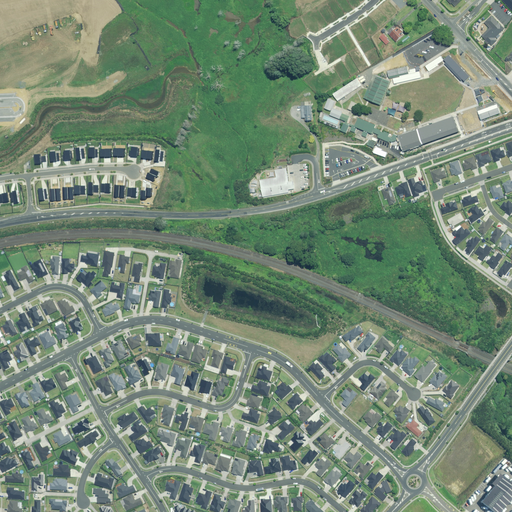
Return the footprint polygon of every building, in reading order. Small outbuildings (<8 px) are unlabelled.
[(403,1),(402,0),(363,0),(381,20),(403,1)] [(511,0),(502,0),(503,0),(511,10),(511,0)] [(504,28),(491,16),(484,24),(488,28),(481,35),(491,45),(497,39),(495,37),(504,28)] [(405,34),(399,27),(394,31),(393,30),(389,33),(397,42),(405,34)] [(388,38),(384,34),(380,38),(387,45),(390,42),(388,39),(388,38)] [(432,38),(425,38),(425,42),(420,42),(419,47),(424,47),(424,50),(431,51),(432,38)] [(448,57),(444,61),(446,63),(443,65),(460,82),(461,80),(463,82),(468,78),(448,57)] [(439,58),(423,68),(426,73),(442,62),(439,58)] [(405,67),(386,72),(387,79),(407,75),(405,67)] [(417,74),(391,80),(392,85),(418,79),(417,74)] [(390,83),(372,75),(361,99),(379,107),(390,83)] [(362,84),(356,77),(332,94),(338,102),(362,84)] [(335,101),(326,98),(323,109),(330,111),(332,110),(335,101)] [(356,104),(351,101),(348,109),(353,111),(356,104)] [(305,102),(305,106),(302,106),(302,118),(306,118),(306,121),(312,121),(312,106),(311,106),(311,102),(305,102)] [(477,111),(480,120),(499,114),(496,105),(477,111)] [(341,114),(332,110),(330,111),(328,116),(339,119),(341,114)] [(349,117),(341,114),(339,119),(347,123),(349,117)] [(461,119),(463,128),(475,124),(473,115),(461,119)] [(377,124),(358,116),(354,125),(352,125),(350,131),(355,133),(357,128),(363,130),(361,136),(366,138),(369,133),(372,134),(372,133),(377,134),(376,137),(388,142),(389,141),(391,142),(396,140),(397,136),(393,134),(391,137),(390,137),(388,136),(389,134),(383,132),(383,133),(379,131),(380,130),(375,128),(377,124)] [(417,132),(423,146),(458,132),(453,118),(417,132)] [(348,125),(343,123),(340,130),(345,132),(348,125)] [(418,139),(416,130),(404,134),(405,138),(402,139),(403,144),(410,142),(412,147),(417,145),(415,140),(418,139)] [(376,142),(369,139),(366,144),(374,147),(376,142)] [(137,148),(131,147),(131,151),(130,151),(129,156),(136,157),(136,155),(138,155),(139,149),(137,148)] [(79,148),(75,148),(76,160),(82,159),(82,158),(85,158),(84,149),(80,149),(79,148)] [(95,148),(89,148),(89,157),(97,157),(97,149),(95,149),(95,148)] [(124,148),(114,148),(113,156),(124,156),(124,148)] [(494,149),(490,150),(494,162),(500,160),(499,159),(505,156),(503,150),(500,151),(499,148),(494,150),(494,149)] [(70,150),(64,151),(64,155),(62,155),(63,161),(71,160),(71,158),(72,158),(72,151),(70,151),(70,150)] [(55,151),(50,152),(51,162),(59,161),(58,153),(55,154),(55,151)] [(481,153),(475,155),(479,167),(485,165),(484,164),(492,161),(490,157),(489,154),(482,156),(481,153)] [(40,154),(34,155),(35,164),(40,163),(40,162),(46,161),(45,156),(40,157),(40,154)] [(473,157),(464,160),(465,162),(462,164),(465,170),(470,168),(471,170),(477,168),(473,157)] [(458,160),(449,163),(450,167),(449,168),(451,176),(454,174),(455,175),(462,173),(458,160)] [(262,179),(267,197),(290,191),(290,189),(299,187),(297,177),(294,178),(290,165),(276,168),(278,175),(262,179)] [(440,168),(430,171),(434,183),(440,181),(440,179),(446,177),(444,170),(441,171),(440,168)] [(413,178),(407,180),(413,198),(420,196),(419,193),(423,192),(421,185),(422,185),(421,181),(415,183),(413,178)] [(510,179),(506,181),(506,182),(503,183),(506,193),(511,191),(511,188),(511,187),(511,180),(511,181),(510,179)] [(406,181),(401,183),(401,184),(399,185),(399,186),(395,188),(398,195),(402,193),(403,195),(404,194),(405,197),(411,195),(406,181)] [(93,182),(89,182),(88,194),(93,194),(93,192),(98,192),(98,185),(93,185),(93,182)] [(109,193),(110,184),(101,183),(101,192),(105,192),(105,193),(109,193)] [(495,185),(489,188),(490,190),(489,190),(490,193),(491,192),(493,198),(497,197),(499,200),(504,198),(500,187),(496,188),(495,185)] [(85,186),(75,186),(74,194),(85,194),(85,186)] [(385,188),(381,189),(384,199),(387,198),(389,205),(394,204),(393,202),(395,201),(390,187),(386,189),(385,188)] [(43,188),(38,189),(39,201),(44,200),(44,198),(47,198),(46,189),(43,189),(43,188)] [(136,188),(128,188),(127,196),(131,197),(135,198),(136,188)] [(17,190),(12,191),(12,193),(10,193),(12,202),(14,202),(15,203),(20,202),(17,190)] [(7,193),(0,194),(0,202),(3,202),(9,201),(7,193)] [(471,195),(463,197),(464,199),(461,200),(464,207),(479,201),(477,196),(472,197),(471,195)] [(452,201),(445,204),(446,206),(439,208),(442,215),(458,209),(455,201),(452,202),(452,201)] [(511,211),(511,203),(509,201),(507,203),(504,201),(500,207),(505,210),(505,211),(510,215),(511,211)] [(473,206),(469,209),(473,214),(468,217),(472,223),(484,214),(481,209),(479,210),(476,205),(474,207),(473,206)] [(460,213),(447,220),(449,224),(451,224),(452,227),(464,220),(460,213)] [(494,221),(488,218),(485,223),(483,221),(478,228),(480,229),(478,231),(484,235),(494,221)] [(455,230),(452,233),(456,237),(452,241),(456,245),(470,233),(466,228),(464,230),(461,226),(457,231),(455,230)] [(504,232),(500,229),(500,230),(496,227),(491,235),(492,236),(490,240),(495,244),(504,232)] [(511,237),(509,235),(508,236),(505,234),(500,241),(503,243),(500,248),(504,251),(510,244),(511,245),(511,237)] [(481,239),(476,236),(474,238),(472,237),(470,240),(469,239),(466,243),(467,244),(466,245),(468,247),(465,250),(470,254),(481,239)] [(491,249),(486,245),(483,249),(479,246),(474,252),(478,255),(477,256),(483,261),(491,249)] [(105,266),(103,276),(108,277),(108,274),(110,274),(111,267),(112,267),(115,252),(105,251),(102,266),(105,266)] [(99,255),(84,253),(84,256),(80,256),(79,262),(89,264),(88,267),(97,268),(99,255)] [(503,256),(498,253),(495,257),(492,255),(489,260),(487,259),(486,262),(489,265),(489,266),(494,269),(499,263),(498,262),(503,256)] [(125,255),(120,254),(118,266),(121,267),(120,272),(124,273),(126,263),(128,263),(129,257),(125,257),(125,255)] [(59,256),(50,256),(49,269),(51,269),(51,274),(58,275),(59,256)] [(63,259),(63,273),(68,273),(68,271),(72,271),(72,268),(74,268),(74,264),(69,264),(69,259),(63,259)] [(169,277),(178,279),(181,260),(175,259),(175,262),(169,261),(168,268),(170,269),(169,277)] [(40,260),(30,265),(37,278),(46,274),(40,260)] [(511,266),(511,264),(508,262),(507,265),(504,263),(497,272),(502,276),(504,274),(505,275),(511,266)] [(139,282),(142,265),(134,263),(132,275),(135,276),(134,281),(139,282)] [(153,266),(151,275),(154,275),(154,277),(163,278),(165,264),(159,263),(159,267),(153,266)] [(26,266),(21,268),(22,271),(17,274),(20,281),(26,278),(28,283),(33,281),(26,266)] [(20,288),(10,270),(6,272),(6,274),(4,275),(8,284),(11,283),(14,291),(20,288)] [(81,272),(76,279),(81,282),(87,286),(96,274),(93,271),(91,273),(89,272),(86,276),(81,272)] [(106,288),(101,281),(90,290),(97,299),(103,294),(101,292),(106,288)] [(117,297),(122,298),(125,283),(121,282),(120,286),(111,285),(110,291),(118,292),(117,297)] [(133,289),(127,288),(124,308),(129,309),(130,302),(138,303),(139,296),(132,294),(133,289)] [(169,290),(163,289),(160,306),(166,307),(167,303),(170,304),(171,297),(170,297),(170,293),(168,293),(169,290)] [(157,307),(160,291),(155,290),(154,294),(150,293),(150,296),(149,296),(148,300),(153,301),(152,306),(157,307)] [(43,303),(39,305),(42,310),(44,308),(48,315),(57,310),(52,301),(50,301),(49,298),(42,302),(43,303)] [(61,300),(54,303),(61,315),(62,314),(64,317),(74,311),(71,306),(69,308),(66,302),(65,303),(63,301),(62,302),(61,300)] [(102,310),(105,317),(115,312),(114,311),(120,308),(117,303),(113,306),(111,303),(106,306),(107,308),(102,310)] [(31,310),(27,313),(29,317),(31,317),(34,323),(32,324),(34,327),(40,323),(39,322),(43,320),(41,317),(40,318),(36,311),(38,309),(36,305),(30,308),(31,310)] [(24,312),(19,315),(21,318),(18,319),(19,321),(16,322),(21,332),(25,330),(24,327),(26,325),(28,329),(32,327),(30,324),(24,312)] [(78,316),(66,323),(72,333),(77,331),(77,332),(81,330),(81,327),(79,322),(81,321),(78,316)] [(10,319),(3,323),(4,326),(1,327),(4,333),(8,331),(11,337),(17,334),(10,319)] [(63,322),(52,328),(56,334),(54,335),(57,340),(62,338),(63,339),(67,337),(63,330),(66,328),(63,322)] [(363,332),(359,326),(356,328),(356,327),(342,336),(345,341),(349,339),(350,340),(355,337),(363,332)] [(47,332),(37,337),(43,349),(56,344),(51,335),(48,336),(47,332)] [(375,338),(369,332),(366,335),(367,336),(357,348),(361,351),(364,348),(366,349),(375,338)] [(159,333),(145,334),(145,339),(147,339),(147,345),(150,345),(150,346),(159,346),(159,333)] [(131,336),(124,339),(129,351),(140,346),(139,343),(141,341),(138,335),(132,337),(131,336)] [(28,339),(23,341),(30,356),(36,353),(33,347),(39,344),(36,337),(29,341),(28,339)] [(179,339),(173,337),(170,344),(167,343),(164,350),(170,352),(169,353),(174,355),(179,339)] [(388,342),(382,337),(375,345),(378,348),(375,350),(379,353),(383,347),(389,352),(393,347),(388,342)] [(125,353),(120,342),(111,346),(117,361),(124,358),(122,355),(125,353)] [(192,344),(187,342),(185,347),(179,345),(176,353),(183,355),(182,358),(187,360),(192,344)] [(28,356),(21,343),(15,346),(17,350),(13,352),(15,356),(16,355),(20,362),(25,359),(25,358),(28,356)] [(342,349),(338,344),(332,349),(339,356),(338,357),(343,362),(347,358),(350,355),(344,348),(342,349)] [(200,347),(195,345),(193,350),(192,349),(189,360),(192,361),(192,363),(199,365),(201,360),(204,361),(207,351),(200,349),(200,347)] [(108,346),(97,352),(99,356),(100,355),(103,361),(100,363),(103,369),(109,367),(107,363),(112,361),(108,354),(111,353),(108,346)] [(210,366),(217,368),(220,359),(221,359),(223,353),(219,352),(219,351),(213,349),(210,356),(212,357),(210,366)] [(393,362),(399,366),(404,359),(407,355),(401,350),(400,352),(397,350),(389,360),(393,362)] [(11,359),(7,352),(3,354),(2,352),(0,353),(0,360),(5,369),(9,367),(7,362),(11,359)] [(322,354),(317,359),(331,372),(335,368),(331,364),(336,360),(332,357),(328,354),(325,357),(322,354)] [(94,356),(85,361),(83,361),(85,365),(87,364),(91,374),(101,369),(94,356)] [(229,358),(224,356),(218,372),(224,374),(225,369),(231,371),(233,363),(228,361),(229,358)] [(402,369),(410,376),(415,370),(413,369),(419,360),(415,357),(413,359),(411,358),(409,360),(407,358),(402,364),(403,365),(401,367),(403,369),(402,369)] [(142,359),(137,361),(139,367),(141,366),(143,370),(141,371),(144,376),(149,374),(148,371),(151,370),(145,359),(142,361),(142,359)] [(435,366),(430,361),(424,368),(422,366),(414,375),(422,383),(430,374),(429,373),(435,366)] [(323,369),(317,363),(315,364),(313,362),(308,367),(320,379),(324,375),(320,371),(323,369)] [(165,374),(167,365),(160,363),(160,366),(156,365),(154,371),(155,371),(153,379),(158,380),(158,379),(159,379),(164,380),(166,374),(165,374)] [(173,383),(180,385),(184,369),(178,367),(178,366),(173,365),(171,371),(169,375),(175,377),(173,383)] [(129,366),(123,369),(127,378),(125,379),(128,386),(142,379),(137,371),(134,372),(132,368),(130,369),(129,366)] [(266,367),(261,366),(259,372),(256,371),(254,377),(268,381),(271,372),(265,371),(266,367)] [(189,389),(194,390),(198,373),(191,371),(189,376),(187,375),(184,386),(189,387),(189,389)] [(434,375),(428,381),(432,384),(432,383),(437,388),(447,377),(444,374),(443,375),(440,371),(435,376),(434,375)] [(59,372),(54,374),(62,391),(67,388),(64,382),(68,380),(65,373),(60,375),(59,372)] [(114,373),(107,375),(114,390),(117,389),(119,391),(125,388),(124,386),(125,385),(121,375),(118,377),(117,375),(115,376),(114,373)] [(375,378),(370,374),(368,376),(363,373),(358,379),(362,383),(359,387),(364,391),(375,378)] [(226,385),(228,380),(226,380),(227,377),(221,376),(219,380),(216,379),(213,389),(212,388),(209,396),(216,398),(217,395),(219,395),(221,395),(224,385),(226,385)] [(102,378),(94,382),(100,393),(102,392),(104,396),(111,393),(108,386),(109,385),(107,381),(104,382),(102,378)] [(44,380),(40,382),(45,393),(54,388),(52,385),(54,384),(52,379),(45,382),(44,380)] [(208,393),(211,383),(200,379),(198,385),(200,385),(198,391),(201,392),(202,392),(203,392),(208,393)] [(267,383),(259,380),(257,386),(252,385),(250,390),(267,396),(270,387),(266,386),(267,383)] [(38,381),(29,386),(31,390),(26,392),(32,403),(38,400),(36,397),(38,396),(40,400),(46,398),(38,381)] [(444,396),(449,400),(459,387),(450,381),(446,387),(445,386),(442,391),(445,394),(444,396)] [(292,390),(287,384),(285,385),(282,382),(278,385),(280,388),(277,390),(280,392),(276,396),(280,400),(292,390)] [(374,386),(369,392),(377,399),(386,389),(384,387),(385,385),(381,382),(376,387),(374,386)] [(355,395),(351,391),(348,392),(345,389),(340,395),(344,399),(340,404),(344,408),(355,395)] [(395,401),(399,396),(395,392),(391,389),(385,396),(388,398),(384,403),(388,407),(394,400),(395,401)] [(24,390),(14,396),(16,399),(17,399),(22,407),(25,406),(25,408),(30,405),(26,397),(28,396),(24,390)] [(75,392),(63,398),(71,415),(78,411),(76,405),(80,403),(75,392)] [(287,405),(292,410),(302,401),(298,396),(299,396),(296,393),(288,401),(289,403),(287,405)] [(258,409),(261,398),(250,395),(248,400),(247,399),(245,405),(258,409)] [(444,403),(435,399),(435,400),(429,397),(426,402),(442,411),(444,407),(443,406),(444,403)] [(7,399),(0,402),(0,404),(6,415),(11,412),(10,410),(11,409),(10,407),(14,405),(11,398),(7,400),(7,399)] [(55,400),(49,403),(57,418),(62,416),(61,413),(66,410),(62,404),(60,405),(58,401),(56,402),(55,400)] [(142,404),(135,408),(145,425),(152,420),(150,416),(155,413),(153,410),(151,411),(149,407),(145,410),(142,404)] [(298,418),(302,422),(313,413),(306,405),(304,407),(302,404),(296,410),(300,414),(299,415),(300,416),(298,418)] [(168,406),(164,405),(161,412),(162,413),(161,416),(163,417),(162,420),(163,420),(162,423),(168,426),(174,409),(168,407),(168,406)] [(395,418),(401,423),(407,415),(406,414),(409,411),(404,407),(403,408),(399,405),(397,408),(396,407),(393,411),(396,413),(394,414),(397,416),(395,418)] [(424,410),(421,406),(417,409),(428,426),(435,421),(426,408),(424,410)] [(248,414),(243,412),(241,418),(257,423),(260,414),(257,413),(257,411),(249,408),(248,414)] [(270,425),(281,417),(280,415),(281,414),(278,410),(277,411),(275,408),(267,415),(268,417),(267,417),(268,419),(266,420),(270,425)] [(42,409),(34,412),(37,418),(34,419),(38,428),(53,422),(50,416),(49,417),(48,413),(43,413),(42,409)] [(373,417),(366,411),(360,418),(362,420),(361,422),(369,429),(379,417),(375,414),(373,417)] [(135,421),(138,418),(134,412),(129,415),(128,415),(126,416),(125,414),(118,419),(119,421),(118,422),(121,428),(122,427),(123,428),(135,421)] [(188,413),(184,412),(183,414),(180,413),(179,416),(176,415),(174,422),(178,423),(179,419),(181,420),(178,429),(184,430),(187,419),(186,418),(186,417),(187,417),(188,413)] [(204,418),(198,417),(198,418),(194,417),(191,416),(189,424),(194,426),(193,428),(194,428),(193,432),(198,434),(204,418)] [(26,418),(21,420),(23,425),(20,427),(23,434),(37,428),(33,420),(28,422),(26,418)] [(89,423),(86,418),(75,423),(77,426),(70,429),(73,434),(81,430),(83,432),(89,429),(87,424),(89,423)] [(323,424),(319,419),(316,422),(314,421),(313,422),(310,420),(308,423),(309,425),(305,428),(308,431),(307,431),(310,435),(323,424)] [(408,423),(405,426),(418,437),(422,432),(416,427),(418,425),(413,420),(410,424),(408,423)] [(22,435),(15,421),(9,424),(12,430),(9,432),(14,441),(17,439),(16,438),(22,435)] [(294,428),(289,423),(287,425),(283,421),(277,427),(281,431),(277,435),(281,440),(294,428)] [(218,424),(212,422),(211,426),(204,424),(202,432),(208,435),(207,439),(213,441),(218,424)] [(376,432),(383,438),(392,426),(387,422),(384,426),(382,425),(380,427),(379,426),(377,429),(378,430),(376,432)] [(136,423),(128,428),(131,434),(126,437),(129,443),(145,432),(141,425),(139,426),(136,423)] [(233,428),(226,426),(226,428),(220,426),(219,431),(220,432),(219,435),(223,436),(221,441),(227,443),(228,441),(229,441),(233,428)] [(98,436),(94,429),(81,437),(83,439),(75,444),(77,448),(81,445),(83,447),(88,443),(89,445),(97,440),(95,438),(98,436)] [(240,446),(242,446),(247,432),(238,429),(238,432),(236,432),(235,436),(236,436),(235,441),(232,441),(231,445),(239,447),(240,446)] [(401,433),(397,430),(393,435),(392,434),(389,437),(394,441),(390,446),(395,449),(406,435),(402,432),(401,433)] [(60,431),(52,435),(54,438),(51,439),(54,443),(56,442),(59,447),(70,441),(67,436),(64,438),(60,431)] [(161,434),(157,433),(156,437),(160,438),(159,441),(166,443),(165,445),(171,447),(175,434),(169,433),(169,434),(161,432),(161,434)] [(284,448),(288,453),(300,444),(297,441),(301,437),(298,434),(296,435),(294,433),(290,436),(291,437),(287,440),(289,443),(284,448)] [(329,438),(324,433),(319,437),(321,439),(319,442),(326,449),(334,441),(330,436),(329,438)] [(249,436),(246,448),(253,450),(254,447),(256,448),(257,444),(255,444),(256,440),(258,441),(259,436),(253,434),(252,437),(249,436)] [(185,458),(190,440),(185,438),(184,441),(176,439),(174,448),(178,449),(177,450),(180,451),(179,456),(185,458)] [(149,446),(147,442),(145,443),(142,439),(137,442),(136,440),(131,443),(135,449),(136,448),(139,452),(149,446)] [(266,439),(262,451),(268,453),(269,452),(271,452),(272,450),(278,451),(279,447),(277,447),(278,444),(271,442),(271,440),(266,439)] [(417,443),(412,439),(401,451),(406,456),(407,455),(409,456),(415,449),(413,448),(414,447),(413,447),(417,443)] [(3,443),(0,444),(0,457),(1,458),(0,456),(0,454),(5,453),(6,454),(10,452),(7,446),(6,447),(3,443)] [(40,443),(35,446),(43,462),(47,459),(46,456),(48,455),(47,452),(50,451),(47,446),(42,449),(40,443)] [(199,463),(205,446),(199,444),(198,446),(194,444),(192,451),(190,450),(189,455),(195,457),(193,461),(199,463)] [(348,448),(343,444),(341,447),(339,445),(338,447),(336,445),(330,452),(332,454),(330,456),(336,461),(348,448)] [(160,452),(156,445),(140,455),(145,463),(150,460),(153,460),(157,458),(157,457),(160,452)] [(307,461),(309,463),(318,453),(314,450),(312,452),(310,449),(300,461),(304,464),(307,461)] [(24,450),(18,453),(27,471),(33,468),(29,461),(32,460),(28,451),(25,452),(24,450)] [(64,450),(60,458),(75,465),(77,459),(75,458),(77,453),(71,450),(70,452),(67,451),(66,451),(64,450)] [(362,454),(357,450),(352,457),(347,453),(342,460),(346,462),(342,466),(349,471),(362,454)] [(211,454),(204,452),(200,463),(206,466),(207,462),(213,464),(215,459),(210,457),(211,454)] [(229,459),(218,455),(213,470),(220,472),(220,471),(227,473),(229,468),(227,467),(229,459)] [(289,455),(280,457),(283,470),(288,469),(288,470),(296,469),(295,465),(293,465),(292,461),(290,461),(289,455)] [(17,464),(14,459),(12,460),(10,458),(8,459),(7,457),(0,460),(0,471),(1,473),(17,464)] [(116,463),(112,458),(109,461),(108,459),(105,461),(109,468),(110,467),(117,477),(123,473),(119,469),(121,468),(117,463),(116,463)] [(275,458),(269,459),(270,462),(268,462),(269,467),(264,467),(265,473),(280,471),(279,461),(276,462),(275,458)] [(242,469),(245,461),(237,459),(237,461),(234,460),(232,467),(233,467),(231,473),(237,475),(237,474),(242,476),(243,470),(242,469)] [(331,463),(326,459),(325,461),(322,459),(318,463),(317,462),(314,466),(318,469),(315,473),(320,477),(331,463)] [(256,461),(247,462),(248,465),(246,465),(248,474),(255,472),(256,477),(262,476),(259,462),(256,462),(256,461)] [(353,471),(362,478),(372,466),(367,462),(364,466),(360,462),(353,471)] [(59,469),(54,468),(54,476),(68,477),(70,477),(70,468),(68,468),(68,465),(66,465),(59,465),(59,466),(59,469)] [(328,483),(332,486),(341,474),(336,470),(335,472),(332,470),(324,481),(328,484),(328,483)] [(12,477),(6,476),(5,482),(24,483),(24,478),(23,478),(23,473),(13,472),(12,477)] [(367,485),(372,489),(383,476),(378,472),(375,475),(372,472),(367,478),(369,480),(368,482),(368,483),(367,485)] [(97,473),(94,484),(112,488),(114,479),(110,478),(109,480),(101,478),(102,475),(97,473)] [(492,511),(501,511),(511,499),(511,481),(501,473),(492,484),(495,486),(482,503),(492,511)] [(43,485),(43,475),(39,475),(39,477),(32,477),(32,490),(37,490),(37,485),(43,485)] [(52,484),(50,484),(50,489),(67,490),(67,480),(54,479),(54,481),(52,481),(52,484)] [(175,500),(180,482),(174,480),(173,484),(166,482),(164,490),(171,492),(169,498),(175,500)] [(337,491),(345,497),(355,485),(349,480),(346,485),(344,483),(343,485),(341,483),(338,487),(339,488),(337,491)] [(381,482),(382,486),(380,488),(378,486),(374,490),(376,492),(374,493),(383,501),(386,497),(383,494),(385,491),(386,493),(391,491),(386,480),(381,482)] [(136,491),(133,486),(129,488),(128,486),(126,487),(125,483),(116,487),(119,492),(117,493),(120,499),(136,491)] [(183,483),(178,499),(188,503),(190,497),(188,497),(189,494),(190,495),(193,488),(189,487),(189,485),(183,483)] [(14,487),(5,487),(5,501),(23,501),(23,493),(18,493),(18,491),(14,491),(14,487)] [(212,492),(206,490),(204,495),(198,493),(197,497),(199,497),(197,503),(201,505),(200,507),(206,509),(212,492)] [(347,500),(355,507),(359,503),(358,502),(362,497),(363,498),(365,495),(361,491),(358,494),(354,491),(349,496),(351,498),(350,499),(349,498),(347,500)] [(136,500),(133,494),(128,496),(128,497),(124,499),(126,504),(123,505),(126,511),(143,504),(141,498),(136,500)] [(220,496),(214,494),(212,501),(215,501),(213,505),(211,505),(209,509),(216,511),(218,511),(220,508),(223,509),(225,502),(220,501),(221,498),(219,498),(220,496)] [(280,496),(276,496),(276,500),(274,500),(274,507),(277,507),(277,510),(278,510),(278,511),(285,511),(285,502),(287,502),(287,498),(280,498),(280,496)] [(296,498),(291,498),(291,502),(293,502),(293,511),(301,511),(301,502),(302,502),(302,497),(296,497),(296,498)] [(364,506),(360,510),(362,511),(372,511),(373,511),(372,511),(376,506),(377,507),(380,504),(372,497),(369,500),(370,501),(364,507),(364,506)] [(52,507),(52,509),(60,509),(60,511),(66,511),(66,505),(67,505),(67,501),(63,500),(63,502),(55,502),(55,499),(49,499),(49,503),(51,504),(51,507),(52,507)] [(237,511),(241,502),(232,499),(232,501),(229,500),(226,508),(230,509),(229,511),(237,511)] [(38,511),(40,500),(32,500),(31,507),(30,507),(29,511),(38,511)] [(254,511),(254,500),(248,501),(248,506),(246,506),(246,507),(244,507),(245,510),(242,510),(242,511),(254,511)] [(315,504),(310,500),(308,502),(307,501),(305,504),(306,505),(304,507),(309,511),(323,511),(320,509),(319,509),(314,505),(315,504)] [(17,503),(8,502),(7,511),(22,511),(23,510),(18,509),(18,507),(17,507),(17,503)]
